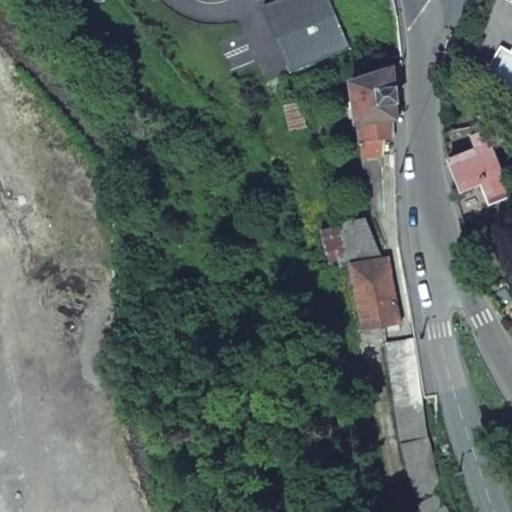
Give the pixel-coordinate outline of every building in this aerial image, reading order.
[(284,0),(264,8),(291,76),(351,52),(329,0),(284,0)] [(0,62),(9,60),(0,45),(0,62)] [(354,83),(363,157),(383,155),(387,141),(394,140),(394,120),(398,120),(395,68),(354,83)] [(446,152),(449,162),(478,151),(472,136),(467,124),(446,133),(446,152)] [(478,151),(449,162),(460,192),(481,185),(490,205),(511,196),(511,195),(486,132),(472,136),(478,151)] [(39,201),(0,201),(0,219),(19,220),(39,220),(39,201)] [(39,201),(39,220),(59,220),(59,201),(39,201)] [(19,220),(18,344),(84,344),(114,344),(115,220),(59,220),(39,220),(19,220)] [(351,265),(364,331),(401,325),(388,260),(382,261),(367,222),(344,226),(351,265)] [(320,231),(328,270),(351,265),(344,226),(320,231)] [(386,343),(400,441),(427,437),(412,340),(386,343)] [(114,344),(84,344),(86,408),(116,408),(114,344)] [(119,433),(62,443),(70,499),(128,489),(119,433)] [(402,445),(416,500),(443,493),(428,438),(402,445)] [(132,511),(128,489),(70,499),(42,503),(43,511),(132,511)] [(448,511),(438,495),(419,506),(422,511),(448,511)]
